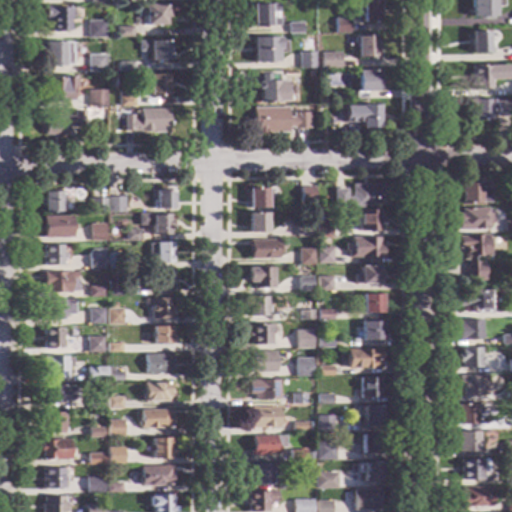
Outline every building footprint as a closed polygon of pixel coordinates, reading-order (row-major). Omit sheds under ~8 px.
[(501,0),(501,9),(492,9),(493,18),(491,18),(491,20),(479,20),(479,18),(469,18),(469,0),(501,0)] [(376,23),(359,24),(359,18),(352,18),(352,8),(359,8),(359,2),(376,1),(376,23)] [(162,7),(166,7),(166,19),(162,19),(162,27),(139,27),(139,19),(136,19),(136,8),(142,8),(142,6),(162,6),(162,7)] [(277,27),(250,27),(250,6),(276,6),(277,27)] [(71,18),(66,18),(66,32),(47,32),(48,20),(42,20),(42,9),(71,9),(71,18)] [(346,34),(332,34),(331,20),(346,20),(346,34)] [(102,39),(84,40),(84,23),(102,22),(102,39)] [(300,35),(285,35),(285,25),(300,24),(300,35)] [(130,38),(114,39),(114,28),(130,28),(130,38)] [(486,41),(488,41),(488,48),(490,48),(490,51),(488,53),(488,54),(469,55),(468,34),(486,33),(486,41)] [(373,44),(376,44),(377,52),(373,52),(373,61),(353,61),(353,37),(373,37),(373,44)] [(277,43),(284,42),(284,54),(275,54),(275,63),(250,64),(250,39),(276,39),(277,43)] [(167,62),(146,62),(146,53),(136,53),(136,43),(167,42),(167,62)] [(69,66),(61,66),(61,67),(42,68),(42,44),(69,44),(69,66)] [(311,70),(296,70),(296,54),(311,54),(311,70)] [(337,70),(318,70),(318,54),(337,54),(337,70)] [(101,74),(85,73),(85,56),(88,56),(102,57),(101,74)] [(130,73),(115,73),(115,63),(130,63),(130,73)] [(505,80),(487,80),(487,90),(468,89),(468,68),(483,68),(483,66),(505,67),(505,80)] [(376,93),(364,93),(364,101),(349,101),(349,100),(342,100),(342,92),(354,92),(354,81),(348,81),(348,73),(375,72),(376,93)] [(164,82),(167,82),(167,90),(164,90),(164,97),(146,97),(146,76),(164,76),(164,82)] [(266,83),(276,83),(276,93),(283,93),(283,103),(276,103),(276,104),(256,104),(256,91),(250,91),(249,76),(265,76),(266,83)] [(72,88),(69,88),(69,103),(41,103),(41,88),(45,88),(44,80),(60,80),(60,78),(72,78),(72,88)] [(102,108),(85,108),(85,92),(102,92),(102,108)] [(131,108),(116,108),(116,93),(131,93),(131,108)] [(488,109),(494,109),(494,103),(508,103),(509,118),(494,118),(494,114),(488,114),(488,121),(469,122),(468,101),(487,101),(488,109)] [(376,130),(359,130),(359,124),(342,124),(342,108),(359,108),(359,107),(376,107),(376,130)] [(285,118),(290,118),(290,114),(306,114),(306,130),(290,130),(290,129),(285,129),(285,134),(251,134),(250,110),(285,109),(285,118)] [(166,134),(149,135),(149,132),(121,133),(120,116),(130,116),(130,120),(136,120),(136,111),(165,110),(166,134)] [(82,122),(84,122),(84,128),(72,128),(72,126),(64,126),(64,136),(42,136),(42,119),(63,119),(63,117),(72,117),(72,112),(82,112),(82,122)] [(381,206),(369,206),(369,209),(331,210),(330,191),(344,190),(344,199),(349,199),(349,186),(380,185),(381,206)] [(477,190),(487,190),(488,204),(458,205),(458,185),(477,185),(477,190)] [(312,205),(297,205),(297,188),(312,188),(312,205)] [(264,210),(246,210),(246,190),(264,190),(264,210)] [(170,211),(153,211),(153,192),(170,192),(170,211)] [(57,194),(57,214),(41,214),(41,194),(57,194)] [(121,214),(105,214),(105,199),(121,199),(121,214)] [(103,215),(86,214),(86,200),(103,200),(103,215)] [(486,215),(491,215),(491,225),(486,225),(486,231),(458,231),(455,231),(455,214),(458,214),(458,210),(486,210),(486,215)] [(377,218),(380,218),(380,228),(377,228),(377,233),(356,233),(356,212),(377,212),(377,218)] [(264,234),(246,234),(245,214),(264,214),(264,234)] [(150,217),(167,216),(167,221),(170,221),(170,231),(168,231),(168,237),(149,237),(149,226),(135,227),(135,216),(150,215),(150,217)] [(69,239),(41,239),(40,218),(69,218),(69,239)] [(311,238),(293,239),(293,223),(310,222),(311,238)] [(329,237),(314,237),(314,223),(329,223),(329,237)] [(511,234),(501,234),(501,223),(511,223),(511,234)] [(102,242),(87,243),(86,226),(101,225),(102,242)] [(138,241),(123,241),(123,231),(138,231),(138,241)] [(488,239),(488,244),(485,247),(485,248),(487,248),(487,258),(470,258),(470,264),(482,264),(482,272),(487,272),(487,281),(482,281),(482,282),(466,282),(465,257),(463,257),(463,250),(455,250),(455,238),(486,238),(488,239)] [(376,244),(379,244),(379,258),(346,259),(346,252),(343,253),(343,245),(348,245),(348,240),(376,239),(376,244)] [(275,260),(248,260),(247,242),(275,241),(275,260)] [(171,264),(152,264),(152,256),(146,256),(145,245),(170,244),(171,264)] [(59,267),(40,267),(40,247),(59,247),(59,267)] [(330,265),(314,265),(314,249),(329,249),(330,265)] [(311,266),(295,267),(295,250),(310,250),(311,266)] [(101,271),(86,271),(85,256),(89,251),(101,251),(101,271)] [(119,270),(103,270),(103,254),(119,254),(119,270)] [(376,285),(351,285),(351,276),(357,276),(357,268),(376,268),(376,285)] [(269,290),(251,290),(251,284),(245,284),(245,270),(269,270),(269,290)] [(170,292),(146,292),(146,289),(143,289),(143,281),(145,281),(145,272),(170,272),(170,292)] [(74,279),(67,280),(67,282),(73,282),(75,283),(75,294),(42,295),(42,287),(40,287),(40,274),(74,273),(74,279)] [(310,293),(296,293),(296,278),(310,278),(310,293)] [(329,293),(314,293),(314,278),(329,278),(329,293)] [(119,298),(105,298),(105,283),(118,282),(119,298)] [(101,299),(85,299),(85,289),(101,289),(101,299)] [(489,314),(469,315),(468,309),(455,309),(454,296),(468,295),(468,292),(488,292),(489,314)] [(379,314),(359,314),(359,296),(379,296),(379,314)] [(265,317),(246,318),(245,298),(264,298),(265,317)] [(167,307),(169,307),(169,314),(167,314),(167,321),(148,321),(148,309),(143,309),(142,300),(167,299),(167,307)] [(71,316),(58,316),(58,321),(40,321),(39,302),(71,301),(71,316)] [(119,326),(104,326),(103,311),(119,310),(119,326)] [(101,325),(86,326),(86,311),(100,311),(101,325)] [(330,322),(315,322),(314,311),(330,311),(330,322)] [(312,322),(297,322),(296,312),(312,312),(312,322)] [(479,341),(455,341),(455,324),(459,324),(459,321),(479,321),(479,341)] [(380,342),(358,342),(358,323),(380,323),(380,342)] [(271,339),(267,339),(267,346),(248,347),(248,340),(245,340),(245,332),(247,332),(247,326),(271,326),(271,339)] [(168,337),(170,337),(170,345),(149,345),(149,328),(168,328),(168,337)] [(60,350),(40,350),(40,330),(60,330),(60,350)] [(310,350),(293,351),(292,333),(309,332),(310,350)] [(511,347),(498,347),(498,337),(511,337),(511,347)] [(330,349),(314,349),(314,338),(330,338),(330,349)] [(100,354),(84,354),(83,339),(99,339),(100,354)] [(119,354),(104,354),(104,345),(119,345),(119,354)] [(478,359),(482,359),(482,366),(479,366),(479,369),(458,369),(458,364),(456,364),(456,356),(458,356),(458,350),(478,349),(478,359)] [(378,362),(372,362),(372,370),(344,370),(344,351),(378,351),(378,362)] [(273,373),(246,373),(246,367),(248,367),(248,353),(273,353),(273,373)] [(169,371),(166,371),(166,375),(142,375),(142,356),(169,356),(169,371)] [(64,359),(69,359),(69,368),(64,369),(64,380),(39,380),(39,375),(40,375),(40,358),(64,358),(64,359)] [(293,378),(310,378),(310,359),(292,359),(293,378)] [(330,377),(315,377),(315,367),(330,367),(330,377)] [(112,373),(119,373),(119,383),(104,383),(104,368),(112,369),(112,373)] [(102,383),(84,383),(84,369),(102,369),(102,383)] [(484,397),(458,397),(458,391),(455,391),(455,377),(484,377),(484,397)] [(376,385),(379,385),(379,392),(376,392),(377,399),(357,400),(356,380),(376,380),(376,385)] [(276,401),(251,401),(251,396),(245,396),(245,382),(276,381),(276,401)] [(167,399),(165,399),(165,403),(141,404),(141,384),(167,384),(167,399)] [(59,388),(69,388),(69,402),(59,402),(59,405),(40,405),(40,387),(59,386),(59,388)] [(304,405),(289,406),(288,396),(303,395),(304,405)] [(330,406),(314,406),(314,396),(329,396),(330,406)] [(101,411),(86,411),(86,399),(101,399),(101,411)] [(118,400),(120,400),(120,409),(119,409),(119,411),(104,411),(104,399),(118,399),(118,400)] [(479,414),(473,415),(473,426),(453,426),(453,406),(479,406),(479,414)] [(379,428),(360,429),(360,407),(378,407),(379,428)] [(276,420),(280,420),(280,427),(276,427),(276,429),(245,429),(245,409),(276,409),(276,420)] [(166,415),(169,415),(169,430),(138,430),(137,412),(166,411),(166,415)] [(60,435),(42,435),(42,428),(40,428),(40,414),(60,414),(60,435)] [(327,433),(312,433),(312,419),(327,419),(327,433)] [(121,438),(104,439),(104,422),(120,421),(121,438)] [(304,433),(290,433),(290,424),(304,424),(304,433)] [(100,439),(85,439),(85,430),(100,430),(100,439)] [(475,442),(477,442),(478,454),(454,454),(454,434),(475,434),(475,442)] [(378,454),(359,454),(359,436),(378,436),(378,454)] [(283,438),(283,455),(261,455),(261,457),(246,457),(246,451),(250,451),(249,438),(283,438)] [(167,446),(170,446),(170,457),(166,457),(166,461),(148,461),(148,440),(167,440),(167,446)] [(67,461),(39,461),(39,453),(38,453),(38,447),(39,446),(39,442),(67,441),(67,461)] [(511,458),(503,458),(503,443),(511,443),(511,458)] [(118,451),(118,467),(104,466),(104,458),(102,458),(103,450),(118,451)] [(328,461),(312,462),(312,451),(328,450),(328,461)] [(303,462),(287,463),(287,452),(303,451),(303,462)] [(101,467),(86,467),(86,457),(101,457),(101,467)] [(486,473),(480,473),(480,480),(478,480),(478,482),(457,482),(457,474),(454,474),(454,469),(457,469),(457,461),(486,461),(486,473)] [(379,482),(360,483),(360,474),(355,474),(355,465),(378,464),(379,482)] [(268,486),(245,486),(245,473),(248,473),(248,466),(268,466),(268,486)] [(169,487),(138,487),(138,467),(169,467),(169,487)] [(62,491),(39,491),(39,470),(62,470),(62,491)] [(335,490),(312,490),(312,474),(334,474),(335,490)] [(291,491),(276,492),(275,481),(291,481),(291,491)] [(101,495),(87,495),(87,484),(101,484),(101,495)] [(119,495),(104,495),(104,485),(119,484),(119,495)] [(489,509),(458,509),(457,489),(489,489),(489,509)] [(378,506),(377,506),(377,511),(350,511),(350,491),(378,491),(378,506)] [(272,504),(263,504),(263,511),(245,511),(245,494),(272,494),(272,504)] [(167,498),(170,498),(170,509),(175,508),(175,511),(150,511),(150,509),(147,509),(147,499),(151,499),(150,496),(167,496),(167,498)] [(62,499),(62,511),(39,511),(39,506),(41,506),(41,499),(62,499)] [(311,511),(290,511),(290,501),(311,501),(311,511)] [(329,511),(313,511),(313,503),(329,502),(329,511)]
